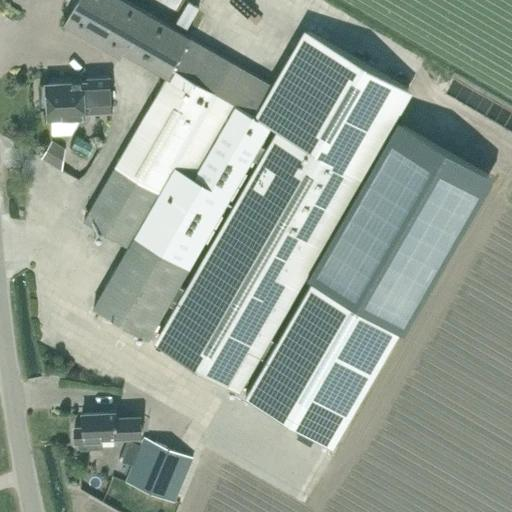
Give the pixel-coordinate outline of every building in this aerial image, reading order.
[(259,355),(269,338),(362,177),(372,160),(412,91),(304,29),(272,84),(190,37),(124,0),(76,0),(61,26),(118,60),(122,52),(165,78),(82,220),(127,246),(91,308),(148,340),(169,303),(175,307),(154,342),(239,391),(259,355)] [(82,119),(82,114),(111,113),(109,77),(88,77),(87,83),(48,83),(48,85),(40,85),(41,108),(46,108),(47,120),(82,119)] [(269,338),(259,355),(270,361),(249,397),(336,447),(490,181),(403,130),(383,166),(372,160),(362,177),(373,183),(279,344),(269,338)] [(51,140),(40,157),(61,169),(64,148),(51,140)] [(111,357),(107,367),(128,377),(133,367),(111,357)] [(140,420),(116,420),(116,410),(81,412),(82,427),(74,427),(75,443),(83,449),(101,448),(102,439),(117,438),(141,437),(140,420)] [(144,437),(140,446),(126,440),(118,460),(132,466),(126,481),(174,502),(192,457),(144,437)]
